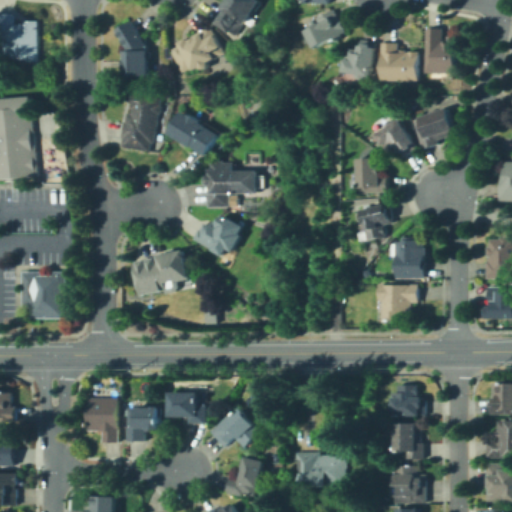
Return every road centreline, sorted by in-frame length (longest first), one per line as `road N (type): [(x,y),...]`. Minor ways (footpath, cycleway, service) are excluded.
road 1 (tertiary): [(511,350),(0,354)]
road 2 (residential): [(84,0),(87,135),(106,246),(103,354)]
road 3 (residential): [(457,351),(457,225),(501,0)]
road 4 (residential): [(457,351),(457,511)]
road 5 (residential): [(52,354),(54,511)]
road 6 (residential): [(55,473),(188,471)]
